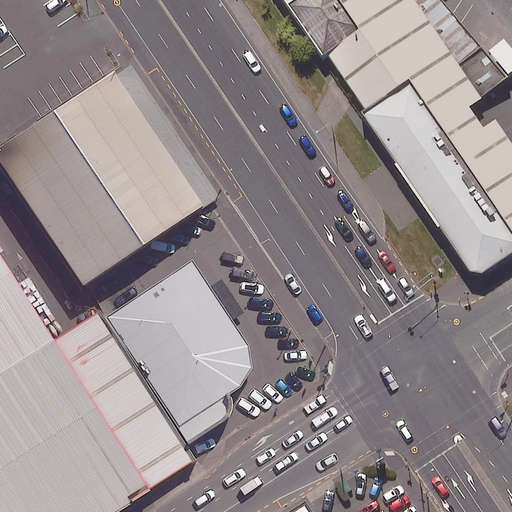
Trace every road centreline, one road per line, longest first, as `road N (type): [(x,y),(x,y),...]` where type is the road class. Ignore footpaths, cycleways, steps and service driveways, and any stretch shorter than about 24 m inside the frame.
road 1 (secondary): [(394,396),(135,0)]
road 2 (secondary): [(199,0),(438,362)]
road 3 (tertiary): [(223,511),(394,396)]
road 4 (secondary): [(470,511),(394,396)]
road 5 (secondary): [(438,362),(511,470)]
